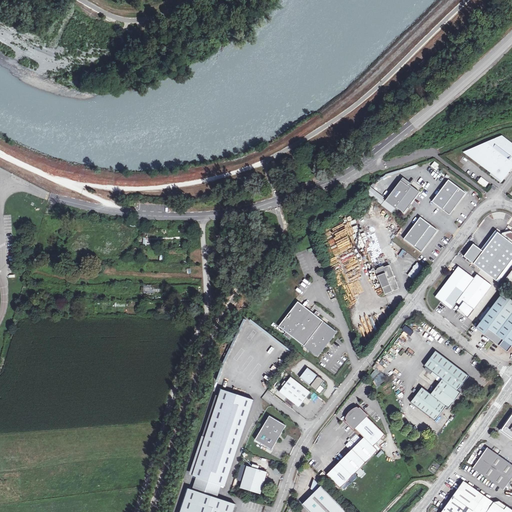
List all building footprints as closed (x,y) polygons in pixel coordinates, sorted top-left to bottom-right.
[(500,178),(503,180),(511,167),(511,144),(499,136),(461,154),(498,181),(500,178)] [(435,161),(431,166),(437,171),(441,166),(435,161)] [(14,175),(12,178),(28,187),(30,184),(14,175)] [(486,188),(489,183),(481,177),(478,182),(486,188)] [(418,194),(400,181),(384,202),(402,215),(418,194)] [(464,195),(446,182),(430,204),(447,217),(464,195)] [(436,232),(418,219),(402,241),(419,254),(436,232)] [(414,279),(423,266),(417,262),(408,275),(414,279)] [(460,265),(457,268),(473,280),(475,276),(460,265)] [(397,291),(387,267),(374,272),(384,296),(397,291)] [(473,280),(457,268),(435,299),(450,310),(473,280)] [(504,343),(511,348),(511,301),(502,294),(480,324),(488,330),(484,336),(500,348),(504,343)] [(338,333),(297,303),(279,327),(319,358),(338,333)] [(488,330),(480,324),(476,330),(484,336),(488,330)] [(406,325),(403,330),(411,337),(415,332),(406,325)] [(504,343),(500,348),(508,354),(511,348),(504,343)] [(460,395),(457,393),(469,378),(434,353),(423,368),(441,382),(430,397),(421,390),(410,405),(433,423),(445,408),(448,411),(460,395)] [(382,372),(388,366),(382,361),(377,367),(382,372)] [(308,368),(301,379),(318,390),(325,380),(308,368)] [(283,387),(279,392),(299,408),(311,393),(291,377),(287,383),(285,381),(282,385),(283,387)] [(192,476),(196,477),(221,485),(224,486),(254,400),(221,389),(192,476)] [(374,448),(375,447),(385,437),(357,409),(345,421),(363,440),(326,476),(340,490),(378,453),(374,448)] [(286,426),(270,416),(255,440),(271,450),(279,438),(276,436),(280,431),(282,433),(286,426)] [(351,440),(346,446),(349,449),(355,443),(351,440)] [(511,469),(485,451),(471,471),(501,492),(511,476),(511,469)] [(384,454),(375,465),(377,467),(387,455),(384,454)] [(240,488),(260,494),(267,473),(258,470),(252,468),(247,467),(240,488)] [(196,477),(192,489),(216,498),(221,485),(196,477)] [(344,511),(320,487),(313,480),(310,489),(313,493),(301,505),(307,511),(344,511)] [(493,511),(499,505),(497,504),(493,506),(462,484),(441,511),(493,511)] [(188,488),(179,511),(232,511),(235,504),(216,498),(192,489),(188,488)]
